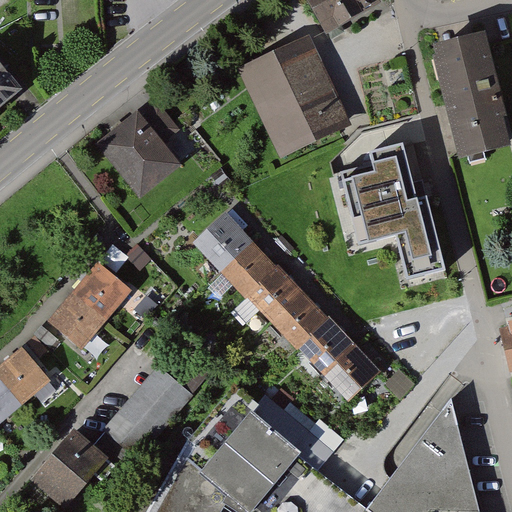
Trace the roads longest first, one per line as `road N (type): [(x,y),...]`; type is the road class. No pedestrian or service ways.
road 1 (residential): [(402,0),(511,438)]
road 2 (secondary): [(213,0),(0,170)]
